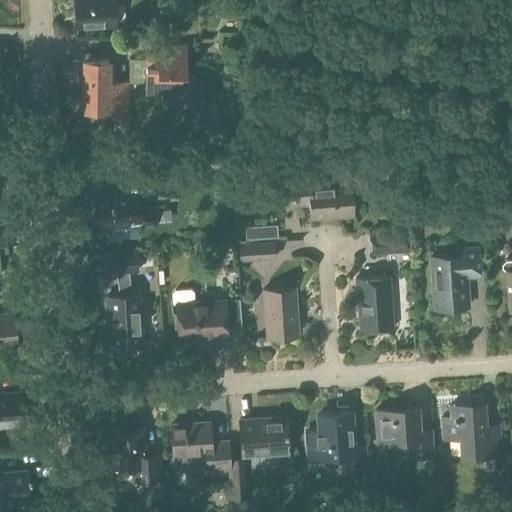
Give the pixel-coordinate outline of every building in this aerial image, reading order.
[(74,0),(76,27),(115,25),(114,4),(123,3),(123,0),(74,0)] [(194,74),(185,70),(185,43),(156,42),(156,67),(145,67),(145,89),(162,90),(162,97),(179,105),(194,74)] [(82,110),(117,110),(128,110),(129,83),(108,83),(108,60),(83,60),(83,62),(72,62),(72,83),(83,84),(82,110)] [(157,153),(155,167),(182,170),(184,156),(157,153)] [(310,176),(280,178),(282,206),(311,204),(312,216),(310,216),(310,217),(353,214),(353,213),(352,214),(350,185),(351,184),(310,187),(310,176)] [(180,182),(152,179),(150,193),(178,197),(180,182)] [(98,228),(140,224),(141,228),(156,227),(154,206),(139,207),(137,193),(124,194),(124,196),(92,199),(91,201),(91,203),(90,205),(90,207),(90,209),(91,211),(91,213),(92,214),(93,216),(95,217),(97,217),(98,228)] [(407,233),(370,235),(372,253),(408,250),(407,233)] [(237,243),(239,261),(275,258),(274,240),(237,243)] [(458,254),(431,256),(434,309),(435,309),(435,302),(467,300),(467,307),(468,307),(466,276),(479,275),(479,276),(480,276),(478,247),(458,248),(458,254)] [(116,273),(137,271),(136,251),(114,253),(116,273)] [(388,276),(355,279),(356,279),(360,330),(392,328),(388,276)] [(266,336),(257,337),(257,338),(298,335),(295,288),(262,290),(266,336)] [(223,300),(193,302),(192,289),(171,291),(172,306),(176,306),(178,339),(208,337),(208,341),(226,340),(223,300)] [(139,294),(106,296),(110,348),(142,346),(139,294)] [(12,314),(0,315),(0,346),(15,345),(12,314)] [(0,425),(22,424),(19,392),(0,393),(0,425)] [(451,417),(441,417),(442,439),(459,438),(460,457),(486,455),(487,468),(501,467),(498,424),(484,425),(483,402),(450,405),(451,417)] [(417,407),(375,410),(377,442),(407,440),(408,457),(432,455),(430,430),(419,431),(417,407)] [(319,430),(306,431),(308,458),(340,455),(342,472),(365,470),(363,443),(352,444),(349,412),(318,414),(319,430)] [(285,417),(239,420),(241,455),(287,452),(285,417)] [(174,473),(206,471),(228,469),(226,441),(210,442),(209,422),(171,425),(174,473)] [(142,427),(111,429),(114,468),(135,467),(136,480),(159,478),(157,454),(143,455),(142,445),(144,444),(142,427)] [(242,460),(231,461),(233,488),(244,488),(242,460)] [(0,505),(10,505),(10,502),(29,500),(29,505),(31,505),(29,482),(31,482),(30,478),(28,478),(28,468),(26,468),(26,470),(6,472),(5,475),(0,475),(0,505)]
